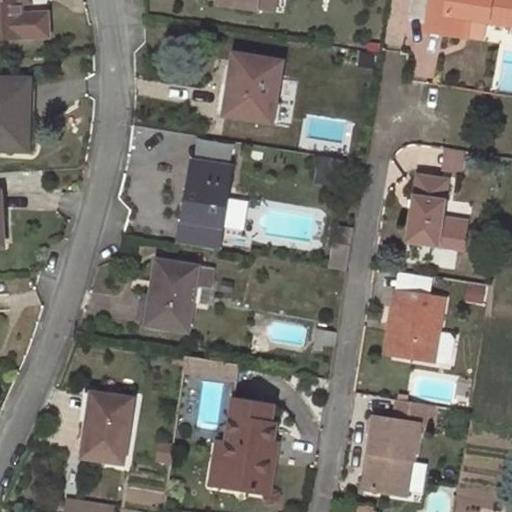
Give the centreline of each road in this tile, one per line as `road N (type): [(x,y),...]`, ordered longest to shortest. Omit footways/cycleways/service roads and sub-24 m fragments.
road 1 (residential): [(0,461),(59,332),(109,154),(114,53),(103,0)]
road 2 (residential): [(390,73),(321,511)]
